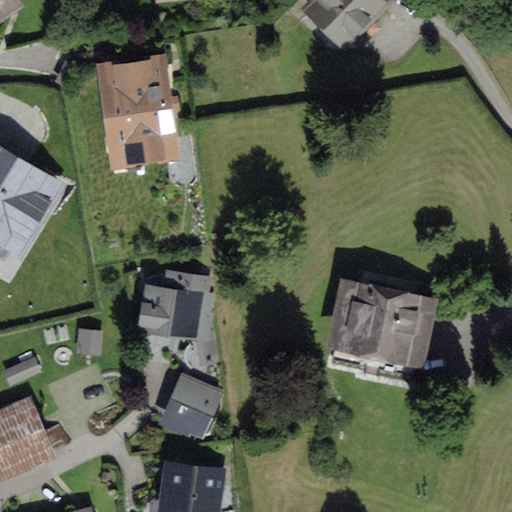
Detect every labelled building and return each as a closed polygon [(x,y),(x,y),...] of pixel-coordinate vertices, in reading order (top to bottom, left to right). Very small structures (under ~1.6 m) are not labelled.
[(0,0),(0,8),(9,2),(7,0),(0,0)] [(311,0),(315,4),(314,6),(345,36),(359,22),(366,29),(384,11),(379,6),(385,0),(311,0)] [(109,70),(121,155),(169,149),(167,130),(170,125),(168,113),(164,110),(157,64),(109,70)] [(0,153),(0,229),(18,241),(52,185),(0,153)] [(205,279),(178,275),(169,277),(167,293),(153,291),(148,322),(206,331),(211,300),(203,299),(205,279)] [(65,296),(80,294),(78,279),(63,281),(65,296)] [(338,337),(416,353),(426,302),(405,298),(407,292),(376,285),(375,291),(371,290),(372,289),(370,288),(369,290),(349,286),(338,337)] [(33,357),(6,369),(12,383),(39,371),(33,357)] [(198,433),(216,394),(186,380),(168,419),(198,433)] [(0,410),(0,472),(67,444),(59,425),(44,431),(31,403),(11,411),(9,406),(0,410)] [(213,508),(217,474),(173,468),(168,503),(213,508)]
